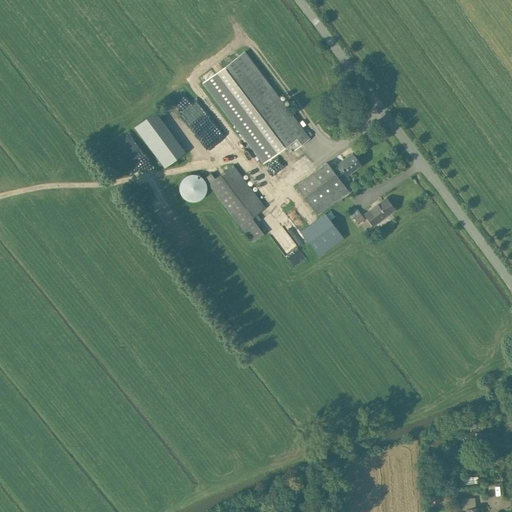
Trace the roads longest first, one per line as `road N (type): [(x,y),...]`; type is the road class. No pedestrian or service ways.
road 1 (unclassified): [(511,284),(299,0)]
road 2 (track): [(0,196),(240,157)]
